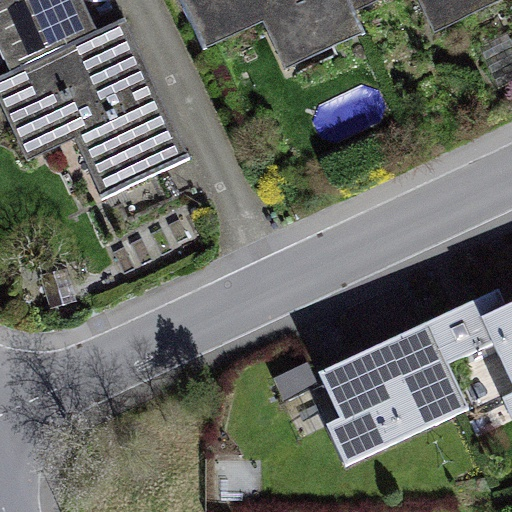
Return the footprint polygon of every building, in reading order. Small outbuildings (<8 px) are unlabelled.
[(0,0),(0,24),(1,25),(24,77),(106,40),(86,0),(0,0)] [(178,0),(208,64),(270,36),(294,89),(379,50),(361,11),(356,0),(178,0)] [(511,0),(356,0),(361,11),(385,0),(432,0),(448,35),(511,5),(511,0)] [(24,77),(0,87),(0,133),(21,179),(83,151),(107,204),(189,167),(127,31),(106,40),(24,77)] [(369,475),(490,411),(448,330),(347,384),(366,421),(346,432),(369,475)] [(327,386),(286,405),(300,435),(341,417),(327,386)]
